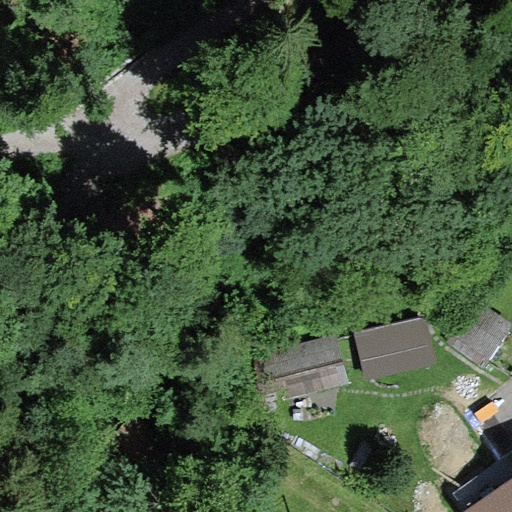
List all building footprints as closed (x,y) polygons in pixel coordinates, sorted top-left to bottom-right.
[(491,364),(511,331),(511,319),(475,296),(448,337),(491,364)] [(440,357),(429,312),(358,329),(369,375),(440,357)] [(353,379),(339,328),(253,352),(263,391),(285,385),(288,397),(353,379)] [(172,447),(134,415),(110,443),(149,475),(172,447)] [(511,511),(511,471),(466,504),(471,511),(511,511)]
